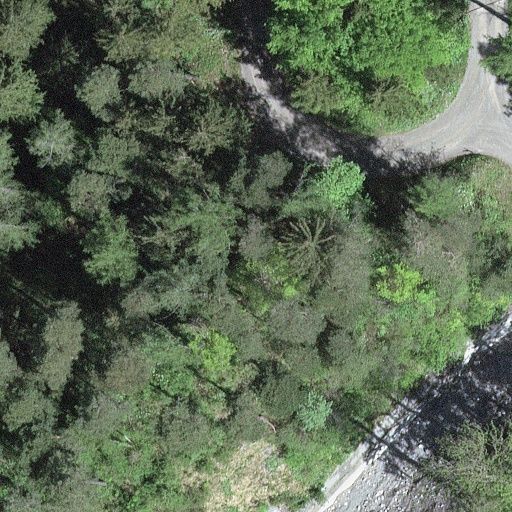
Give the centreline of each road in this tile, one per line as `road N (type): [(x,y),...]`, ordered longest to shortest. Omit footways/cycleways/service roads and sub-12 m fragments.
road 1 (track): [(511,142),(497,127),(464,131),(420,154),(322,150),(274,112),(253,0)]
road 2 (track): [(497,127),(493,0)]
